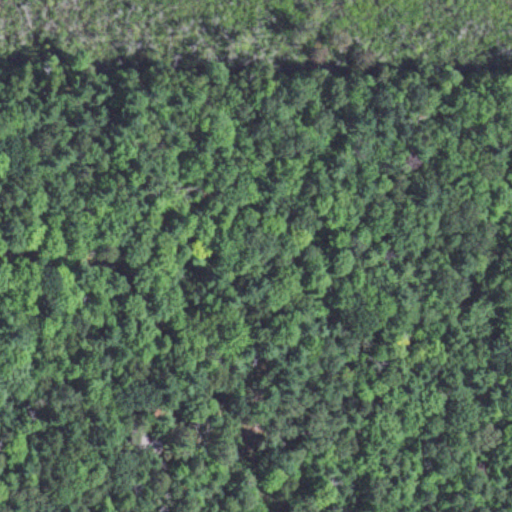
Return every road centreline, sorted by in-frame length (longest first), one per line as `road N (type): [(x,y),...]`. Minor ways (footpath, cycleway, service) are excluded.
road 1 (track): [(0,286),(110,283),(156,304),(226,430),(304,460),(369,462)]
road 2 (track): [(369,462),(511,453)]
